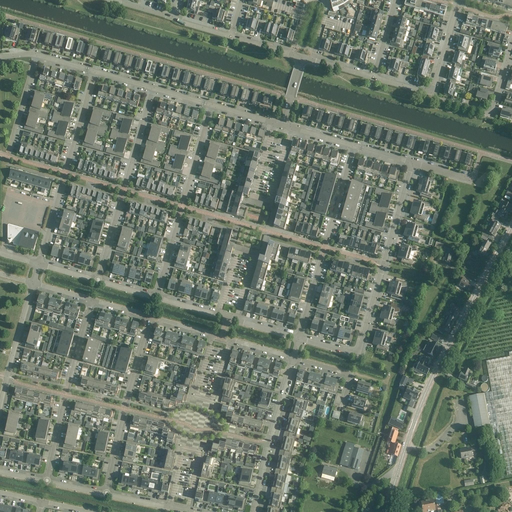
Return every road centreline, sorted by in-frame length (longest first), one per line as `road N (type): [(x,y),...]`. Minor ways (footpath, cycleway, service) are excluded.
road 1 (unclassified): [(385,511),(434,371),(511,225)]
road 2 (residential): [(150,316),(211,334),(195,396),(212,401),(229,341),(293,357)]
road 3 (unclassified): [(412,163),(357,353),(298,338)]
road 4 (residential): [(274,123),(253,196),(269,201),(290,128)]
road 5 (unclassified): [(254,511),(293,357)]
road 6 (residential): [(235,319),(253,257),(237,253),(219,315)]
road 7 (residential): [(186,511),(199,451),(183,448),(170,507)]
road 8 (unclassified): [(0,404),(33,283)]
road 9 (residential): [(432,92),(491,115),(506,62)]
